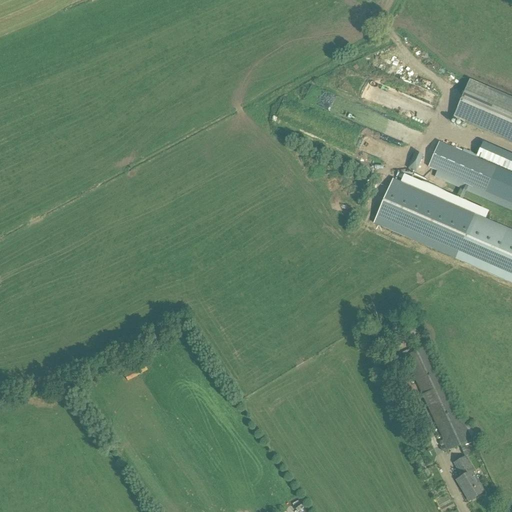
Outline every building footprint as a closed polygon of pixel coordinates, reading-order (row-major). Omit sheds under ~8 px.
[(405,80),(401,92),(432,104),(437,92),(405,80)] [(511,140),(511,101),(468,82),(453,116),(511,140)] [(511,175),(440,145),(429,170),(511,204),(511,175)] [(511,230),(400,181),(380,226),(511,284),(511,230)] [(401,327),(393,331),(396,336),(403,332),(401,327)] [(430,346),(405,358),(444,441),(441,443),(444,450),(448,452),(471,441),(430,346)] [(142,353),(121,364),(130,382),(151,370),(142,353)] [(476,422),(467,426),(474,441),(483,437),(476,422)] [(466,445),(458,450),(462,456),(470,452),(466,445)] [(468,457),(455,465),(462,478),(458,480),(470,502),(485,493),(473,473),(476,471),(468,457)]
